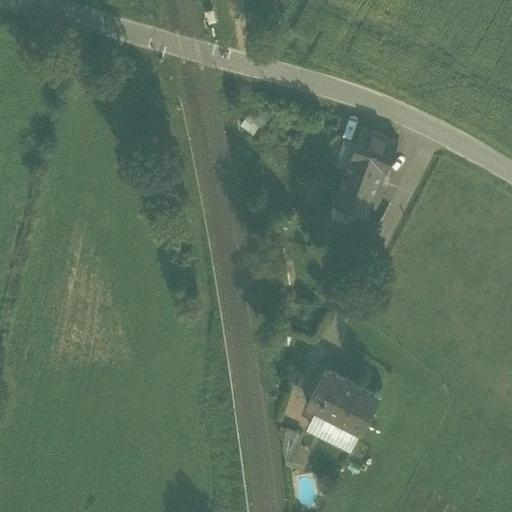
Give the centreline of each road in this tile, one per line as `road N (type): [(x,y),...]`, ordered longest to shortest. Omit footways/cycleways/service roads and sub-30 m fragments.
road 1 (unclassified): [(511,173),(436,130),(333,88),(14,0)]
road 2 (track): [(125,29),(158,80),(178,137),(207,291),(205,334)]
